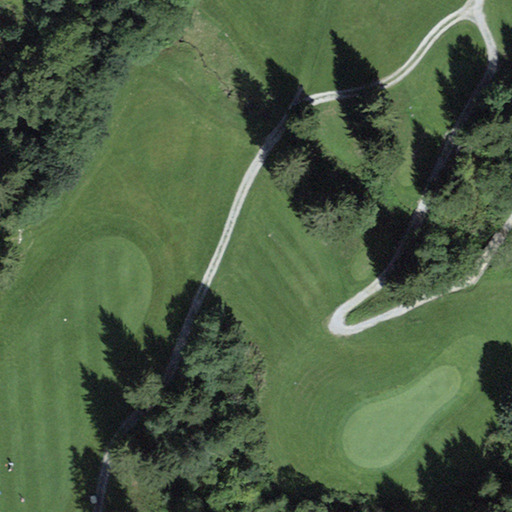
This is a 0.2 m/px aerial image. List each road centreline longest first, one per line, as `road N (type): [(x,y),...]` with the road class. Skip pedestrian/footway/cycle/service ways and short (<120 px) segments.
road 1 (track): [(511,219),(469,281),(342,332),(337,317),(385,282),(400,256),(495,54),(482,27),(459,16),(393,83),(314,101),(288,120)]
road 2 (track): [(97,511),(116,438),(164,392),(243,188),(288,120)]
